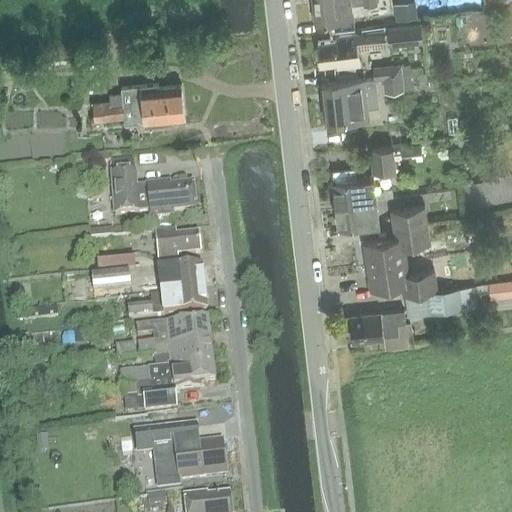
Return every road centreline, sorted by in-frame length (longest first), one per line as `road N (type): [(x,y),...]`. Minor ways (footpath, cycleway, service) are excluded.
road 1 (tertiary): [(333,511),(277,0)]
road 2 (unclassified): [(258,511),(218,165)]
